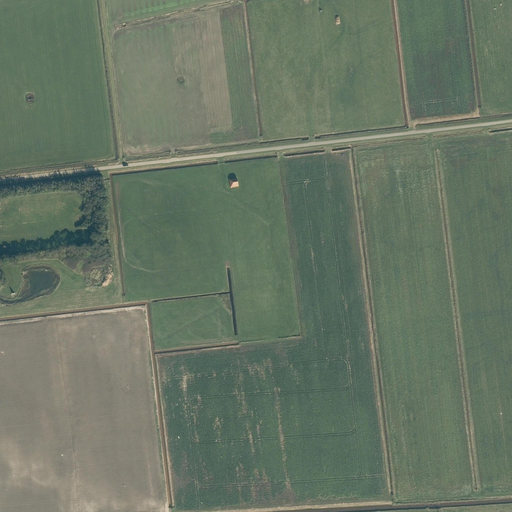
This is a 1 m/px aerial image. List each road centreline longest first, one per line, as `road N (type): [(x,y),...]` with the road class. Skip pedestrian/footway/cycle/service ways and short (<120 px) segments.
road 1 (unclassified): [(0,180),(511,120)]
road 2 (track): [(277,148),(301,337),(241,344)]
road 3 (track): [(104,168),(115,286),(86,300)]
